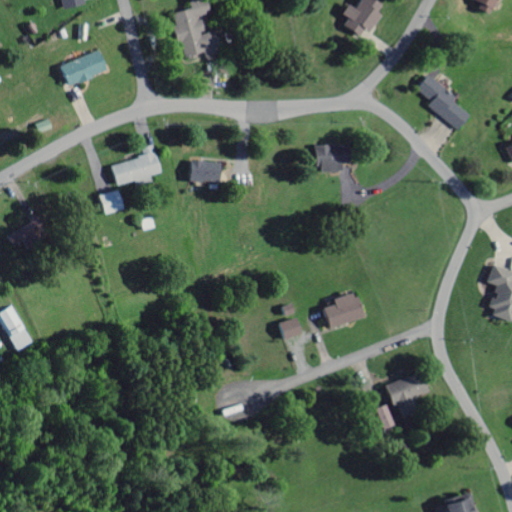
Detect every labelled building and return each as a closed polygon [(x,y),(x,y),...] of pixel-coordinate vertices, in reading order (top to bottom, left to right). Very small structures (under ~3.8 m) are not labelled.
[(166,16),(181,65),(215,55),(206,25),(197,28),(195,19),(204,16),(199,0),(195,0),(182,4),(184,11),(166,16)] [(103,72),(94,52),(55,70),(64,90),(103,72)] [(423,108),(454,132),(468,114),(421,78),(411,92),(426,103),(423,108)] [(9,125),(28,119),(22,101),(3,107),(9,125)] [(506,165),(511,162),(511,142),(499,148),(506,165)] [(344,173),(343,147),(310,148),(310,174),(344,173)] [(155,178),(149,148),(138,151),(140,160),(105,167),(109,187),(155,178)] [(183,185),(212,185),(212,163),(183,163),(183,185)] [(502,324),(511,300),(511,285),(506,283),(509,275),(488,266),(480,286),(491,290),(480,316),(502,324)] [(316,307),(324,332),(359,321),(351,297),(316,307)] [(31,345),(11,307),(0,312),(0,326),(14,353),(31,345)] [(280,343),(299,336),(292,319),(273,326),(280,343)] [(391,420),(413,413),(409,400),(424,396),(418,376),(381,387),(391,420)] [(366,436),(391,430),(386,408),(361,413),(366,436)] [(470,511),(466,497),(437,504),(439,511),(470,511)]
